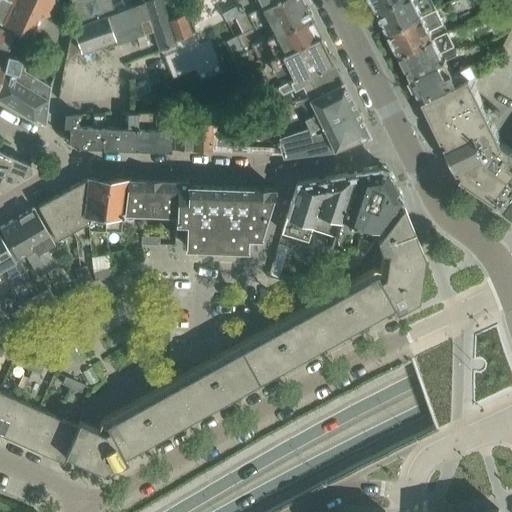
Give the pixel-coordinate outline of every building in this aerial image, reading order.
[(59,1),(57,0),(5,0),(1,10),(9,14),(4,25),(33,38),(41,21),(48,25),(59,1)] [(107,14),(115,11),(109,0),(76,0),(71,3),(71,5),(71,26),(87,21),(105,15),(107,14)] [(107,14),(105,15),(115,39),(151,26),(152,30),(159,50),(177,43),(176,39),(193,33),(186,12),(169,19),(162,0),(144,0),(142,1),(115,11),(107,14)] [(264,37),(309,15),(301,0),(269,0),(254,8),(255,9),(246,14),(244,10),(241,11),(234,15),(242,32),(237,34),(243,45),(251,42),(250,40),(256,38),(263,35),(264,37)] [(269,0),(235,0),(241,11),(244,10),(246,14),(255,9),(254,8),(269,0)] [(373,0),(379,11),(400,0),(373,0)] [(389,32),(436,9),(431,0),(400,0),(379,11),(379,12),(377,15),(381,22),(384,23),(389,32)] [(448,32),(436,9),(389,32),(390,34),(388,37),(391,44),(396,45),(401,55),(448,32)] [(115,39),(105,15),(87,21),(71,26),(65,57),(115,39)] [(268,58),(319,33),(309,15),(264,37),(263,35),(256,38),(250,40),(251,42),(260,62),(263,60),(265,64),(270,62),(268,58)] [(0,75),(8,49),(11,37),(12,33),(12,32),(0,26),(0,75)] [(459,54),(448,32),(401,55),(402,57),(398,59),(404,70),(407,68),(411,76),(446,58),(447,59),(459,54)] [(8,49),(0,75),(0,99),(34,120),(35,118),(45,124),(50,87),(23,71),(32,42),(12,33),(11,37),(8,49)] [(270,62),(267,63),(273,76),(289,68),(294,78),(331,60),(319,34),(319,33),(268,58),(270,62)] [(470,77),(476,74),(471,63),(453,72),(447,59),(446,58),(411,76),(412,79),(410,83),(413,89),(418,90),(422,99),(469,75),(470,77)] [(309,97),(342,81),(331,60),(294,78),(284,83),(260,91),(265,104),(286,97),(283,94),(302,84),(309,96),(309,97)] [(122,66),(121,85),(137,86),(138,67),(122,66)] [(511,149),(503,143),(470,77),(469,75),(422,99),(461,177),(460,178),(511,212),(511,149)] [(320,122),(354,104),(350,96),(349,94),(342,81),(309,97),(309,96),(296,102),(295,100),(275,107),(244,113),(244,121),(247,120),(251,137),(278,135),(278,136),(308,127),(309,129),(320,123),(320,122)] [(221,123),(241,119),(242,119),(238,100),(213,105),(213,117),(195,117),(195,116),(176,116),(176,119),(175,148),(191,148),(191,151),(211,151),(275,154),(275,147),(221,144),(221,123)] [(368,133),(361,118),(355,106),(355,105),(354,104),(320,122),(320,123),(309,129),(308,127),(278,136),(275,138),(276,142),(278,141),(282,154),(333,148),(368,133)] [(156,109),(138,110),(136,148),(170,150),(171,128),(155,127),(156,109)] [(175,109),(166,109),(166,119),(176,119),(175,109)] [(136,148),(138,110),(122,111),(120,126),(104,125),(103,147),(136,148)] [(104,125),(105,112),(93,113),(92,125),(78,124),(78,115),(64,115),(63,126),(70,126),(69,141),(76,146),(103,147),(104,125)] [(0,186),(3,188),(31,171),(31,165),(0,150),(0,186)] [(387,169),(379,167),(375,168),(356,171),(336,234),(331,249),(344,253),(345,249),(351,251),(355,248),(359,234),(371,238),(401,199),(402,198),(387,170),(387,169)] [(336,234),(356,171),(327,176),(311,226),(312,226),(336,234)] [(311,226),(327,176),(296,181),(281,231),(308,239),(312,226),(311,226)] [(86,178),(57,194),(68,211),(66,213),(75,228),(86,222),(85,215),(82,212),(86,178)] [(104,229),(106,178),(86,178),(82,212),(85,215),(86,222),(88,221),(89,228),(104,229)] [(259,234),(275,188),(188,185),(188,181),(106,178),(104,229),(121,229),(123,216),(174,217),(174,232),(184,233),(184,244),(245,246),(246,234),(259,234)] [(53,196),(37,205),(56,238),(75,228),(66,213),(68,211),(57,194),(53,196)] [(124,454),(389,307),(392,305),(395,311),(418,298),(424,257),(424,256),(403,204),(376,239),(381,250),(379,267),(373,267),(101,418),(97,428),(78,420),(76,423),(79,425),(66,454),(106,471),(127,460),(124,454)] [(54,242),(33,208),(14,219),(43,266),(39,268),(42,273),(57,264),(47,246),(54,242)] [(43,266),(14,219),(0,227),(10,244),(7,246),(0,234),(0,268),(4,266),(15,284),(29,275),(19,258),(25,254),(35,271),(39,268),(43,266)] [(141,234),(141,243),(159,244),(159,234),(141,234)] [(279,241),(270,274),(279,276),(289,243),(279,241)] [(142,251),(141,251),(126,254),(129,265),(142,261),(142,251)] [(116,261),(92,270),(96,279),(119,270),(116,261)] [(87,264),(81,266),(87,282),(92,279),(87,264)] [(81,266),(75,269),(81,284),(87,282),(81,266)] [(48,287),(39,292),(45,303),(55,298),(48,287)] [(30,301),(20,307),(25,315),(35,309),(30,301)] [(19,309),(10,314),(15,322),(23,317),(19,309)] [(32,369),(35,361),(26,357),(22,365),(32,369)] [(41,373),(44,366),(44,365),(35,361),(32,369),(41,373)] [(72,387),(75,379),(66,375),(62,382),(72,387)] [(81,391),(84,384),(84,383),(75,379),(72,387),(81,391)] [(0,389),(0,432),(3,434),(19,398),(0,389)] [(19,398),(3,434),(23,443),(38,407),(19,398)] [(38,407),(23,443),(42,452),(58,415),(38,407)] [(79,425),(76,423),(58,415),(42,452),(63,461),(66,454),(79,425)]
